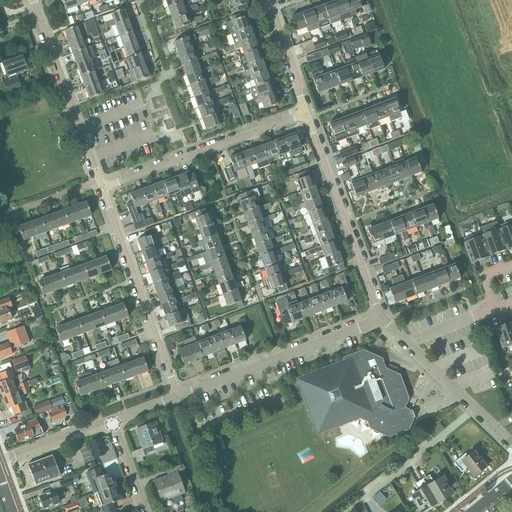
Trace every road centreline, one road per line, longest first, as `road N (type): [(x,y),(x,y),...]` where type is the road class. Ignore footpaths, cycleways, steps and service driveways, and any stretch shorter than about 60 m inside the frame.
road 1 (residential): [(101,188),(178,395)]
road 2 (residential): [(381,319),(306,113)]
road 3 (residential): [(306,113),(101,188)]
road 4 (residential): [(178,395),(381,319)]
road 5 (residential): [(32,0),(101,188)]
road 6 (residential): [(511,443),(408,343)]
